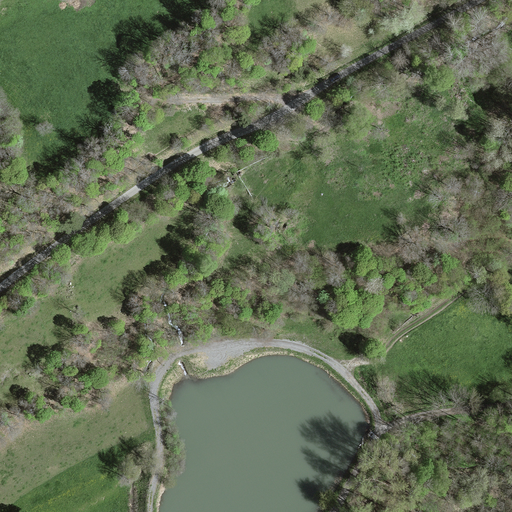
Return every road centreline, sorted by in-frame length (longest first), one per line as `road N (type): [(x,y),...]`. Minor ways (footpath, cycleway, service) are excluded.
road 1 (unclassified): [(478,0),(177,162),(0,287)]
road 2 (track): [(511,405),(408,420),(334,511)]
road 3 (track): [(302,99),(121,91)]
